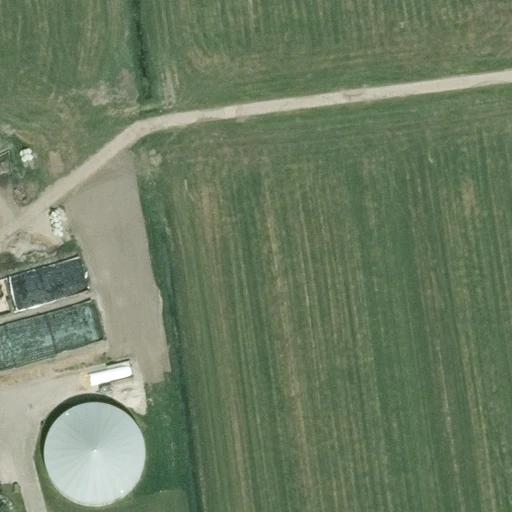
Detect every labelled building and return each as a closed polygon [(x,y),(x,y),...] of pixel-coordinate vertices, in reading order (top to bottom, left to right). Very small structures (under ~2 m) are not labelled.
[(50,228),(32,233),(36,248),(54,243),(50,228)] [(151,297),(139,260),(120,266),(133,303),(151,297)] [(156,368),(155,335),(136,335),(137,369),(156,368)] [(0,396),(34,393),(34,384),(96,377),(94,358),(0,368),(0,396)] [(144,453),(143,444),(141,439),(139,435),(137,430),(132,423),(129,420),(124,416),(120,414),(115,411),(107,408),(101,407),(97,406),(92,406),(87,406),(78,408),(73,410),(67,413),(64,416),(60,419),(57,422),(53,426),(51,430),(48,435),(46,439),(44,444),(43,449),(43,454),(43,459),(44,464),(45,470),(46,474),(48,478),(50,483),(55,490),(58,493),(63,497),(67,500),(72,502),(78,505),(81,506),(86,506),(90,507),(95,507),(101,506),(106,506),(111,504),(115,502),(120,500),(123,497),(127,494),(132,490),(134,486),(137,482),(140,476),(143,468),(144,459),(144,453)]
